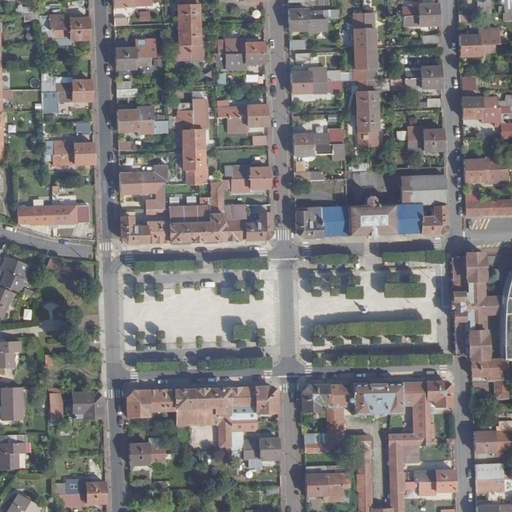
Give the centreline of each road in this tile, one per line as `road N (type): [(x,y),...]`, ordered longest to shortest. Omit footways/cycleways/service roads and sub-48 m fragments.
road 1 (residential): [(288,371),(458,370),(465,511)]
road 2 (residential): [(99,0),(109,270)]
road 3 (residential): [(284,252),(276,0)]
road 4 (residential): [(447,0),(457,240)]
road 5 (residential): [(284,252),(129,258),(109,270)]
road 6 (residential): [(113,376),(288,371)]
road 7 (residential): [(457,240),(284,252)]
road 8 (residential): [(294,511),(288,371)]
road 9 (residential): [(113,376),(117,511)]
